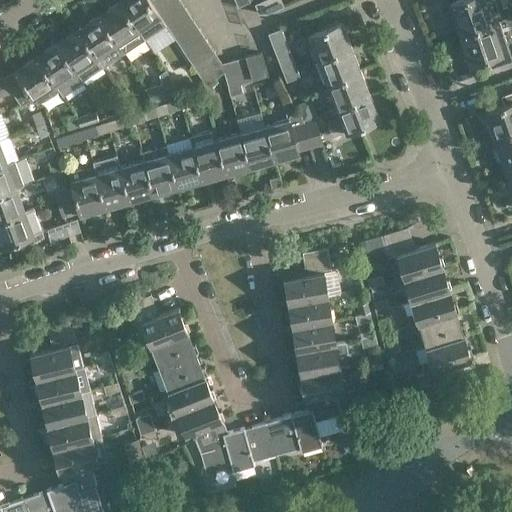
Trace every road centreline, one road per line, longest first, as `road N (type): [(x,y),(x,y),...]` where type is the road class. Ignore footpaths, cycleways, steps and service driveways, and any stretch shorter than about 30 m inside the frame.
road 1 (residential): [(173,246),(236,399),(254,405),(274,397),(281,383),(256,222)]
road 2 (residential): [(256,222),(449,167)]
road 3 (residential): [(0,486),(28,476),(29,455),(0,311)]
road 4 (tertiary): [(346,511),(511,406)]
road 5 (residential): [(511,349),(449,167)]
road 6 (residential): [(0,296),(173,246)]
road 7 (residential): [(449,167),(386,0)]
